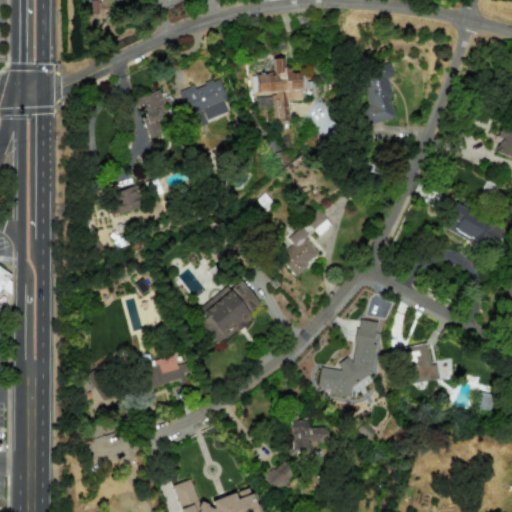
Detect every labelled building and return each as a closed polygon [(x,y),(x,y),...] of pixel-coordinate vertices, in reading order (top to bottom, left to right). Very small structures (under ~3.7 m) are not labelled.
[(393,117),(387,97),(391,96),(386,78),(392,76),(388,61),(357,70),(367,107),(362,109),(366,124),(393,117)] [(287,120),(286,101),(300,100),(298,72),(288,72),(287,66),(276,66),(276,72),(268,72),(270,121),(287,120)] [(227,113),(222,100),(225,99),(217,78),(193,87),(192,85),(177,91),(190,127),(227,113)] [(146,138),(166,131),(158,108),(163,107),(157,89),(132,98),(146,138)] [(511,125),(511,126),(510,129),(497,125),(494,136),(498,137),(494,152),(511,158),(511,154),(511,173),(511,175),(511,125)] [(110,193),(117,214),(139,207),(132,186),(110,193)] [(445,229),(489,252),(501,229),(453,204),(445,218),(450,220),(445,229)] [(329,226),(318,209),(301,221),(308,230),(310,229),(315,236),(329,226)] [(318,255),(298,227),(278,241),(285,251),(278,257),(290,274),(318,255)] [(9,275),(0,268),(0,302),(12,285),(5,280),(9,275)] [(225,285),(190,313),(215,345),(250,317),(247,312),(258,304),(238,278),(226,287),(225,285)] [(318,367),(315,387),(328,389),(327,394),(349,397),(353,375),(367,377),(376,322),(356,319),(350,361),(338,359),(336,370),(318,367)] [(428,385),(423,344),(400,346),(404,384),(419,382),(419,386),(428,385)] [(493,395),(478,392),(474,410),(489,413),(493,395)] [(305,421),(286,420),(286,453),(308,453),(308,442),(322,442),(322,427),(305,427),(305,421)] [(169,485),(177,511),(255,511),(248,487),(233,492),(206,501),(206,500),(195,503),(188,479),(169,485)]
